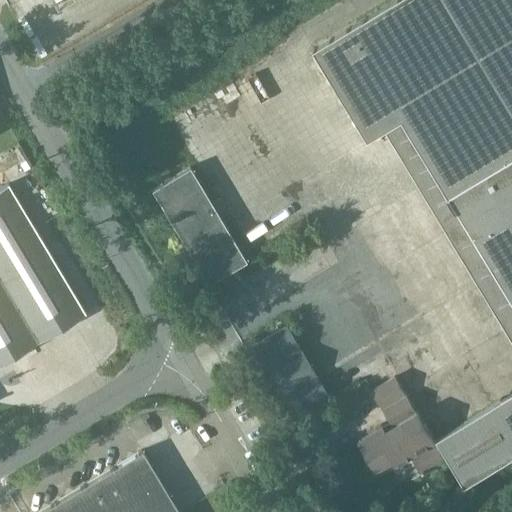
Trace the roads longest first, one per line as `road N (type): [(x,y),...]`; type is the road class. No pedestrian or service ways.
road 1 (unclassified): [(184,359),(16,81)]
road 2 (unclassified): [(0,469),(184,359)]
road 3 (unclassified): [(278,511),(184,359)]
road 4 (unclassified): [(154,0),(16,81)]
